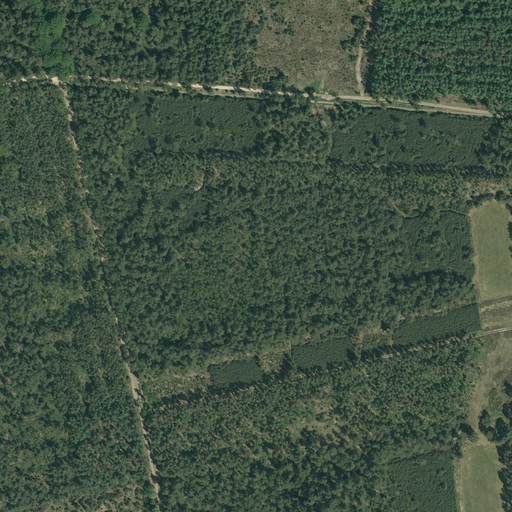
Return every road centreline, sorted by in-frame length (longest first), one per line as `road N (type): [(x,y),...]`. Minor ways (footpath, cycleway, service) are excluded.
road 1 (track): [(61,75),(511,114)]
road 2 (track): [(160,511),(61,75)]
road 3 (track): [(511,330),(140,418)]
